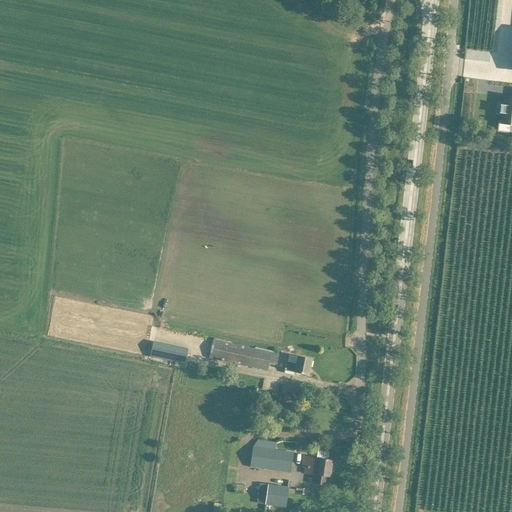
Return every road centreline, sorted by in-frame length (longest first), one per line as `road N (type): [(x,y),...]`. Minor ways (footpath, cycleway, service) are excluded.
road 1 (secondary): [(373,511),(431,0)]
road 2 (unclassified): [(397,511),(454,0)]
road 3 (unclassified): [(355,425),(373,112),(389,0)]
